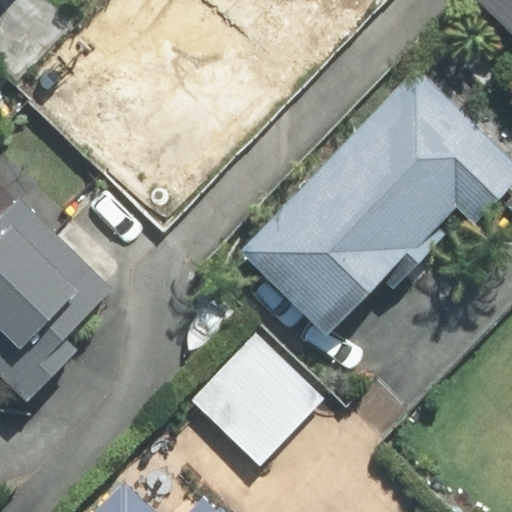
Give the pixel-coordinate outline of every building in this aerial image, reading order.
[(361,0),(310,0),(336,25),(361,0)] [(511,0),(496,0),(511,14),(511,0)] [(511,207),(511,126),(436,53),(253,242),(339,325),(461,200),(491,229),(511,207)] [(34,184),(0,214),(0,355),(36,395),(112,326),(85,296),(113,271),(34,184)] [(258,327),(198,395),(269,457),(329,390),(258,327)] [(176,511),(140,476),(103,511),(284,511),(238,466),(191,511),(176,511)]
